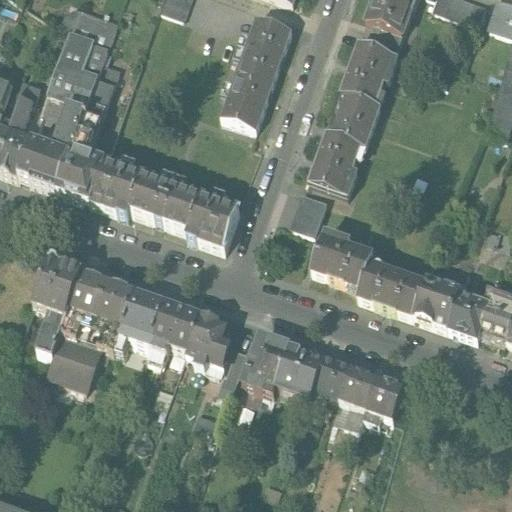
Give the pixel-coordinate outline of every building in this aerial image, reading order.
[(165,0),(160,17),(182,25),(190,0),(165,0)] [(256,0),(292,13),(296,0),(256,0)] [(376,0),(366,29),(381,35),(402,43),(412,17),(413,17),(419,0),(376,0)] [(485,11),(454,0),(438,0),(432,16),(478,33),(485,11)] [(511,7),(500,3),(489,36),(511,43),(511,7)] [(256,27),(221,126),(256,138),(290,39),(256,27)] [(402,43),(381,35),(377,47),(398,54),(402,43)] [(511,45),(486,139),(507,145),(511,126),(511,45)] [(346,103),(332,142),(327,140),(309,190),(348,204),(357,178),(352,176),(360,153),(365,154),(380,114),(375,112),(383,88),(388,90),(397,64),(359,50),(341,100),(346,103)] [(97,88),(60,74),(49,104),(72,112),(71,115),(85,120),(97,88)] [(118,82),(101,76),(97,88),(114,93),(118,82)] [(85,120),(57,201),(90,213),(105,171),(89,165),(114,93),(97,88),(85,120)] [(0,95),(0,156),(5,143),(0,140),(0,123),(9,99),(0,95)] [(5,143),(0,156),(0,181),(19,188),(32,152),(16,147),(18,141),(21,143),(32,112),(18,107),(5,143)] [(55,161),(32,152),(19,188),(57,201),(85,120),(71,115),(55,161)] [(240,219),(105,171),(90,213),(118,222),(117,223),(128,227),(130,221),(189,242),(187,248),(197,252),(198,251),(225,260),(240,219)] [(304,202),(292,236),(314,244),(326,210),(304,202)] [(350,251),(325,242),(311,281),(328,287),(345,293),(360,298),(357,307),(414,327),(425,293),(370,274),(373,264),(349,255),(350,251)] [(82,282),(50,271),(34,316),(51,323),(37,361),(52,367),(82,282)] [(109,292),(82,282),(52,367),(46,384),(72,393),(109,292)] [(462,299),(428,287),(425,293),(414,327),(448,339),(462,299)] [(135,301),(109,292),(72,393),(86,398),(101,356),(114,360),(135,301)] [(462,299),(448,339),(478,350),(480,341),(489,314),(488,314),(466,306),(470,295),(464,293),(462,299)] [(135,301),(114,360),(125,364),(130,350),(151,358),(167,313),(135,301)] [(511,312),(491,305),(488,314),(489,314),(480,341),(506,350),(511,333),(511,312)] [(201,325),(167,313),(151,358),(148,367),(164,373),(169,357),(187,363),(201,325)] [(228,334),(201,325),(187,363),(186,365),(198,369),(195,377),(205,381),(208,372),(224,378),(233,353),(227,350),(231,339),(228,334)] [(265,347),(262,348),(260,350),(256,361),(254,361),(247,381),(248,381),(243,394),(274,405),(276,398),(291,356),(265,347)] [(325,368),(291,356),(276,398),(311,410),(325,368)] [(236,357),(226,385),(237,389),(247,361),(236,357)] [(352,378),(325,368),(311,410),(316,412),(318,407),(327,410),(327,408),(339,413),(352,378)] [(339,413),(332,432),(359,442),(363,429),(378,387),(352,378),(339,413)] [(378,387),(363,429),(378,434),(381,427),(392,431),(405,396),(378,387)]
